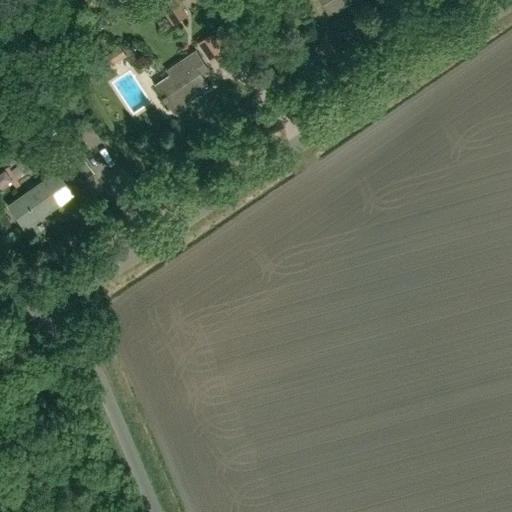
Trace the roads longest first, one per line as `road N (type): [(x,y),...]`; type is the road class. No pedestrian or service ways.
road 1 (unclassified): [(65,299),(511,12)]
road 2 (unclassified): [(154,511),(65,299)]
